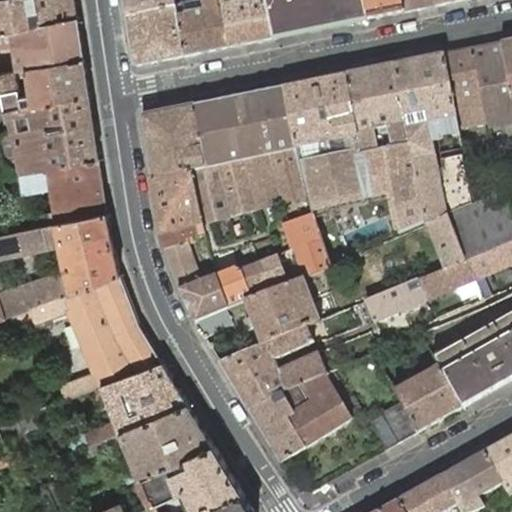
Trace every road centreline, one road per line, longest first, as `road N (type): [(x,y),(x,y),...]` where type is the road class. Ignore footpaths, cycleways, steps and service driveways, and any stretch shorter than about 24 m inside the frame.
road 1 (residential): [(283,511),(161,311),(144,266),(112,95)]
road 2 (residential): [(112,95),(511,16)]
road 3 (residential): [(337,511),(511,413)]
